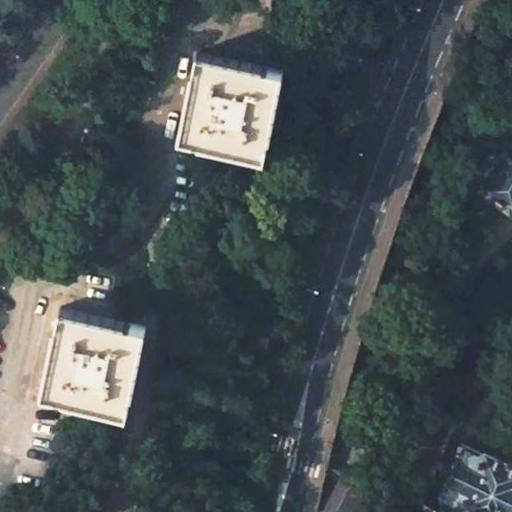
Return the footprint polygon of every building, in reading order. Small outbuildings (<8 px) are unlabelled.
[(240,61),(197,53),(179,139),(265,156),(283,70),(240,61)] [(483,185),(479,190),(511,212),(511,143),(511,145),(502,139),(474,180),(483,185)] [(60,308),(42,393),(127,412),(145,326),(103,317),(60,308)] [(448,484),(440,501),(458,510),(458,511),(459,511),(511,511),(511,464),(484,452),(483,454),(465,446),(456,463),(455,462),(446,483),(448,484)] [(353,478),(337,511),(357,511),(360,481),(353,478)]
